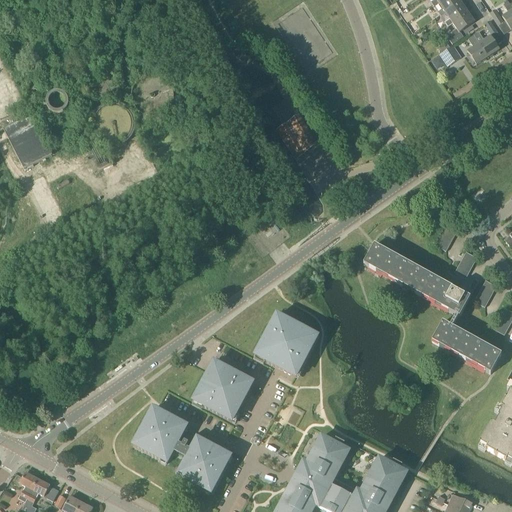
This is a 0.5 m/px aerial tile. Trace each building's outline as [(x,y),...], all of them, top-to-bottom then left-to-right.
[(445,14),(460,4),(457,0),(443,0),(438,3),(439,5),(443,11),(438,14),(441,18),(446,15),(445,14)] [(452,24),(467,14),(460,4),(445,14),(446,15),(450,21),(445,24),(448,28),(452,25),(452,24)] [(511,32),(511,31),(511,9),(510,6),(505,9),(509,15),(502,19),(511,32)] [(498,28),(503,24),(495,11),(489,15),(498,28)] [(452,24),(452,25),(456,31),(451,34),(452,36),(447,39),(452,46),(463,39),(460,33),(474,24),(467,14),(452,24)] [(491,38),(497,34),(490,23),(484,27),(491,38)] [(473,38),(487,59),(499,52),(490,39),(484,43),(478,34),(473,38)] [(476,67),(487,59),(473,38),(468,41),(473,49),(467,53),(469,56),(466,58),(473,68),(476,66),(476,67)] [(447,69),(461,60),(454,49),(440,58),(447,69)] [(48,69),(46,71),(45,72),(44,73),(44,74),(44,76),(44,77),(44,79),(45,80),(46,80),(47,81),(48,82),(50,82),(53,82),(54,81),(55,80),(56,79),(57,77),(57,75),(57,74),(56,73),(56,72),(55,70),(54,70),(53,69),(51,69),(50,69),(49,69),(48,69)] [(31,88),(28,89),(28,90),(27,91),(26,92),(26,94),(26,96),(27,97),(28,98),(28,99),(29,99),(30,100),(33,101),(35,100),(37,99),(38,98),(39,97),(39,95),(40,93),(39,92),(39,91),(38,90),(37,89),(36,88),(35,88),(34,87),(33,87),(32,87),(31,88)] [(55,100),(52,102),(51,103),(50,105),(49,106),(49,108),(49,111),(50,112),(51,114),(52,115),(53,116),(54,116),(58,117),(61,117),(63,116),(64,114),(65,113),(66,112),(67,110),(67,108),(66,106),(66,105),(65,103),(64,102),(62,101),(61,100),(59,100),(58,100),(56,100),(55,100)] [(31,118),(4,132),(24,171),(51,157),(31,118)] [(295,161),(304,154),(316,147),(298,118),(286,125),(276,131),(295,161)] [(95,175),(113,166),(107,155),(89,164),(95,175)] [(276,218),(253,234),(270,253),(280,265),(292,257),(285,244),(292,239),(276,218)] [(458,233),(447,227),(444,233),(455,239),(458,233)] [(455,239),(444,233),(441,238),(452,244),(455,239)] [(452,244),(441,238),(438,243),(449,249),(452,244)] [(435,249),(446,255),(449,249),(438,243),(435,249)] [(464,297),(374,247),(363,267),(455,318),(449,328),(443,325),(432,344),(491,377),(502,357),(453,330),(459,320),(460,320),(470,301),(478,283),(473,281),(464,297)] [(465,282),(477,261),(466,255),(454,276),(465,282)] [(497,289),(486,283),(483,288),(494,294),(497,289)] [(494,294),(483,288),(480,294),(491,300),(494,294)] [(491,300),(480,294),(477,299),(488,305),(491,300)] [(474,304),(485,311),(488,305),(477,299),(474,304)] [(511,314),(505,310),(502,316),(511,321),(511,314)] [(511,325),(511,321),(502,316),(499,321),(511,327),(511,325)] [(255,358),(256,358),(257,356),(261,358),(260,360),(264,363),(274,368),(275,366),(283,370),(282,372),(295,380),(317,339),(316,339),(315,341),(311,339),(312,337),(307,334),(308,334),(276,317),(276,318),(278,319),(276,323),(274,322),(272,327),(271,327),(255,358)] [(511,327),(499,321),(496,326),(508,333),(511,327)] [(493,332),(505,338),(508,333),(496,326),(493,332)] [(209,374),(193,403),(194,404),(195,402),(199,404),(198,406),(202,408),(232,424),(232,423),(230,422),(232,418),(234,419),(236,415),(237,415),(242,406),(240,405),(244,397),(246,398),(252,385),(214,365),(213,366),(215,367),(213,371),(211,370),(209,374)] [(470,372),(464,380),(473,387),(479,379),(470,372)] [(511,384),(506,381),(488,413),(496,418),(479,448),(511,466),(511,384)] [(186,430),(186,429),(158,414),(157,414),(158,414),(157,416),(152,413),(153,411),(144,428),(142,431),(136,443),(137,443),(138,443),(136,448),(133,447),(133,448),(162,463),(162,462),(163,461),(167,463),(166,465),(167,466),(173,454),(186,461),(180,473),(181,473),(182,474),(180,478),(178,477),(177,478),(206,493),(206,492),(207,491),(211,493),(210,496),(211,496),(220,479),(219,479),(221,476),(222,476),(228,464),(227,464),(225,463),(228,459),(230,460),(231,459),(202,444),(201,446),(197,444),(198,441),(197,441),(195,445),(182,438),(184,434),(181,433),(184,428),(186,430)] [(333,445),(330,444),(311,478),(308,477),(301,490),(295,487),(292,494),(288,492),(277,511),(386,511),(406,475),(379,460),(360,494),(334,480),(348,453),(333,445)] [(37,482),(25,475),(20,486),(25,489),(18,501),(25,505),(37,482)] [(37,482),(25,505),(32,508),(39,495),(44,498),(50,488),(37,482)] [(59,497),(54,508),(60,511),(66,500),(59,497)] [(449,507),(459,511),(469,511),(473,506),(454,497),(449,507)] [(77,511),(81,505),(69,499),(62,511),(77,511)]
